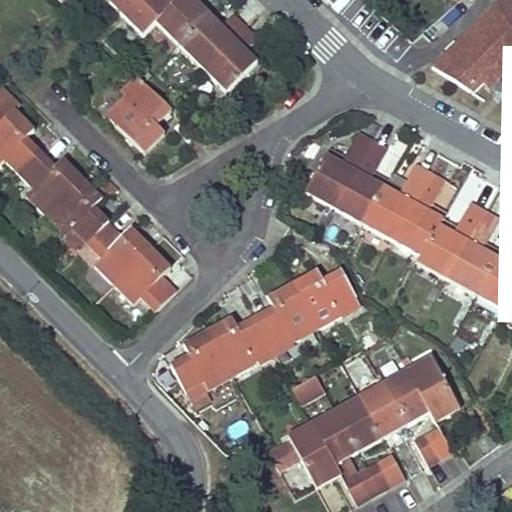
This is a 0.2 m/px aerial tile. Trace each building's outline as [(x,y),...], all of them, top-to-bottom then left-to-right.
[(104,0),(119,14),(133,0),(104,0)] [(133,0),(119,14),(143,38),(155,25),(179,0),(133,0)] [(179,0),(155,25),(179,48),(206,22),(194,11),(199,6),(205,0),(179,0)] [(431,69),(472,96),(483,86),(511,56),(511,2),(497,5),(431,69)] [(199,6),(194,11),(206,22),(210,17),(199,6)] [(179,48),(203,71),(246,28),(233,16),(221,28),(217,33),(206,22),(179,48)] [(206,22),(217,33),(221,28),(210,17),(206,22)] [(203,71),(227,95),(253,69),(241,57),(246,53),(258,41),(246,28),(203,71)] [(246,53),(241,57),(253,69),(257,64),(246,53)] [(511,56),(483,86),(490,93),(511,106),(511,56)] [(172,113),(137,78),(121,94),(125,99),(105,118),(145,157),(165,137),(156,128),(147,119),(152,115),(161,124),(172,113)] [(0,166),(4,163),(18,178),(40,156),(30,146),(21,154),(17,150),(26,142),(35,132),(26,124),(15,113),(19,108),(4,93),(0,96),(0,166)] [(147,119),(156,128),(161,124),(152,115),(147,119)] [(326,158),(305,195),(334,212),(372,143),(358,135),(344,160),(341,166),(326,158)] [(17,150),(21,154),(30,146),(26,142),(17,150)] [(372,143),(334,212),(363,228),(384,190),(370,182),(373,176),(387,151),(372,143)] [(326,158),(341,166),(344,160),(329,152),(326,158)] [(40,156),(18,178),(29,188),(32,185),(37,189),(33,192),(26,200),(45,219),(83,181),(64,162),(55,171),(46,179),(42,175),(50,167),(40,156)] [(46,179),(55,171),(50,167),(42,175),(46,179)] [(384,190),(363,228),(392,244),(430,175),(416,167),(402,192),(399,198),(384,190)] [(90,174),(97,181),(102,176),(95,169),(90,174)] [(430,175),(392,244),(421,260),(439,228),(442,222),(443,222),(428,214),(431,208),(445,183),(430,175)] [(118,191),(102,176),(97,181),(101,185),(97,188),(107,197),(110,193),(113,197),(115,195),(118,191)] [(373,176),(370,182),(384,190),(388,184),(373,176)] [(83,181),(45,219),(65,239),(72,232),(87,247),(108,225),(98,214),(89,223),(85,219),(94,210),(103,201),(83,181)] [(384,190),(399,198),(402,192),(388,184),(384,190)] [(421,260),(418,266),(447,282),(485,214),(470,206),(457,231),(454,236),(439,228),(421,260)] [(431,208),(428,214),(443,222),(446,216),(431,208)] [(85,219),(89,223),(98,214),(94,210),(85,219)] [(485,214),(447,282),(476,298),(497,260),(482,252),(486,247),(500,222),(485,214)] [(442,222),(439,228),(454,236),(457,231),(442,222)] [(108,225),(87,247),(97,257),(101,254),(105,258),(94,268),(114,288),(152,250),(132,230),(123,239),(114,248),(110,244),(119,235),(115,232),(108,225)] [(65,239),(80,254),(87,247),(72,232),(65,239)] [(110,244),(114,248),(123,239),(119,235),(110,244)] [(87,247),(80,254),(94,268),(105,258),(101,254),(97,257),(87,247)] [(486,247),(482,252),(497,260),(500,255),(486,247)] [(152,250),(114,288),(133,308),(140,301),(154,315),(176,294),(166,283),(157,292),(153,288),(162,279),(171,270),(152,250)] [(497,260),(511,268),(511,266),(511,260),(500,255),(497,260)] [(497,260),(476,298),(505,314),(511,300),(511,266),(511,268),(497,260)] [(292,286),(317,332),(341,319),(337,311),(355,300),(340,273),(327,281),(333,291),(328,294),(322,284),(316,273),(310,276),(292,286)] [(153,288),(157,292),(166,283),(162,279),(153,288)] [(322,284),(328,294),(333,291),(327,281),(322,284)] [(255,321),(270,348),(283,340),(280,336),(286,333),(293,346),(317,332),(292,286),(281,292),(267,300),(273,311),(279,321),(274,324),(268,313),(255,321)] [(337,311),(341,319),(360,309),(355,300),(337,311)] [(268,313),(274,324),(279,321),(273,311),(268,313)] [(207,333),(233,379),(257,366),(252,358),(270,348),(255,321),(242,328),(249,338),(243,341),(237,330),(231,320),(207,333)] [(237,330),(243,341),(249,338),(242,328),(237,330)] [(170,368),(190,403),(205,395),(233,379),(207,333),(196,340),(183,347),(189,358),(195,368),(190,371),(183,360),(170,368)] [(270,348),(275,356),(293,346),(286,333),(280,336),(283,340),(270,348)] [(252,358),(257,366),(275,356),(270,348),(252,358)] [(183,360),(190,371),(195,368),(189,358),(183,360)] [(401,363),(406,373),(413,370),(407,359),(401,363)] [(428,411),(430,415),(454,402),(431,360),(413,370),(406,373),(428,411)] [(383,386),(406,428),(418,422),(424,419),(422,415),(428,411),(406,373),(383,386)] [(316,378),(292,391),(301,407),(325,394),(316,378)] [(359,399),(380,438),(386,434),(388,438),(398,433),(406,428),(383,386),(359,399)] [(209,403),(205,395),(190,403),(194,412),(209,403)] [(335,413),(356,451),(362,448),(364,451),(373,446),(382,442),(380,438),(359,399),(335,413)] [(430,415),(436,426),(447,419),(460,412),(454,402),(430,415)] [(335,413),(311,426),(332,464),(338,460),(341,465),(349,460),(358,455),(356,451),(335,413)] [(311,426),(287,439),(290,445),(269,457),(278,475),(300,463),(310,481),(319,476),(329,471),(327,467),(332,464),(311,426)] [(427,437),(441,462),(453,456),(450,451),(439,431),(427,437)] [(415,444),(428,469),(441,462),(427,437),(415,444)] [(379,464),(393,489),(405,482),(391,457),(379,464)] [(319,476),(310,481),(316,492),(334,481),(340,479),(340,478),(335,468),(332,464),(327,467),(329,471),(319,476)] [(367,470),(381,495),(393,489),(379,464),(367,470)] [(355,477),(369,502),(381,495),(367,470),(355,477)] [(343,484),(356,509),(369,502),(355,477),(343,484)]
